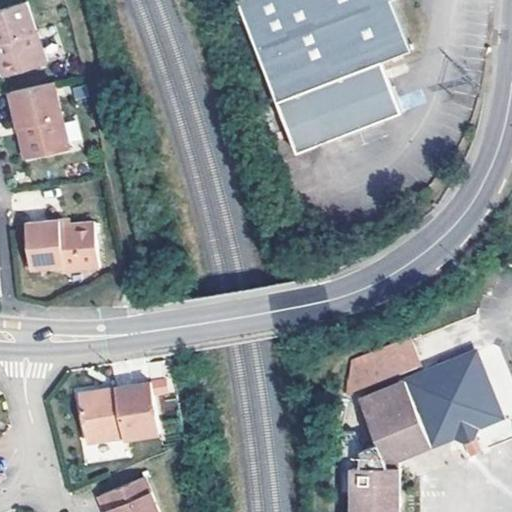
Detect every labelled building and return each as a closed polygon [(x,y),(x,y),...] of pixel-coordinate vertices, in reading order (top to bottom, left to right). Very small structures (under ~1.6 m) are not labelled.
[(411,41),(394,0),(238,0),(279,101),(381,60),(404,51),(402,44),(411,41)] [(51,65),(30,4),(0,13),(0,44),(2,44),(5,53),(1,59),(7,78),(51,65)] [(414,47),(411,41),(402,44),(404,51),(414,47)] [(381,60),(279,101),(297,149),(400,108),(381,60)] [(26,127),(32,158),(70,149),(57,83),(12,93),(20,128),(26,127)] [(26,127),(20,128),(27,159),(32,158),(26,127)] [(62,227),(74,226),(73,219),(61,220),(62,227)] [(62,227),(61,220),(28,224),(33,269),(65,267),(65,271),(100,268),(96,224),(74,226),(62,227)] [(412,334),(354,358),(348,388),(422,359),(412,334)] [(494,340),(478,346),(505,411),(511,407),(511,371),(499,342),(494,340)] [(402,511),(402,455),(452,434),(463,438),(474,433),(480,421),(505,411),(478,346),(360,393),(376,434),(361,441),(361,436),(347,436),(347,461),(352,461),(351,511),(402,511)] [(162,432),(153,381),(118,388),(119,392),(109,393),(101,390),(81,394),(89,437),(95,441),(127,436),(127,438),(162,432)] [(474,433),(463,438),(469,451),(480,447),(474,433)] [(161,511),(147,476),(99,495),(106,511),(111,508),(112,511),(161,511)]
